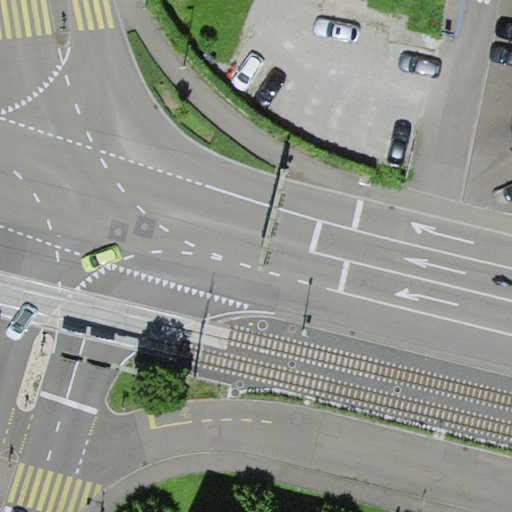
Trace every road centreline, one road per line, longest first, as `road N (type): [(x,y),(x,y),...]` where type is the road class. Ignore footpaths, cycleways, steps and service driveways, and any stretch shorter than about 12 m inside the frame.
road 1 (primary): [(74,195),(407,277)]
road 2 (secondary): [(0,474),(51,316),(74,195)]
road 3 (residential): [(466,0),(407,277)]
road 4 (secondary): [(74,195),(55,0)]
